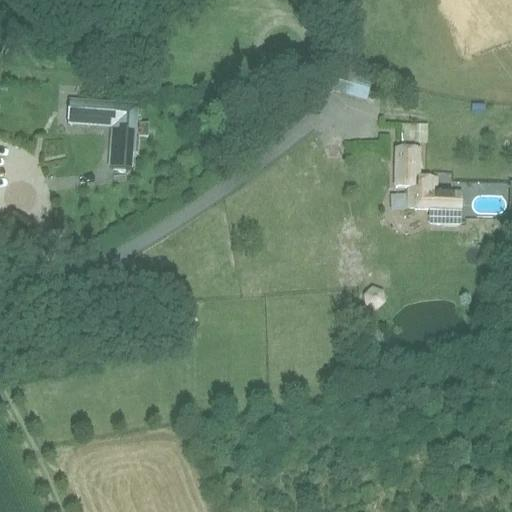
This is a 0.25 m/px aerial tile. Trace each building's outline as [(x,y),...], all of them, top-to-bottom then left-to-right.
[(366,99),(372,79),(336,69),(330,89),(366,99)] [(135,139),(137,105),(68,101),(66,127),(110,130),(107,170),(133,172),(134,154),(138,154),(139,140),(135,139)] [(147,139),(148,125),(137,124),(136,138),(147,139)] [(407,210),(411,210),(411,213),(429,213),(429,227),(459,227),(459,213),(461,213),(461,193),(436,193),(436,178),(430,178),(418,178),(419,151),(395,151),(394,189),(407,189),(407,210)] [(247,277),(238,277),(238,288),(270,288),(270,261),(247,261),(247,277)]
